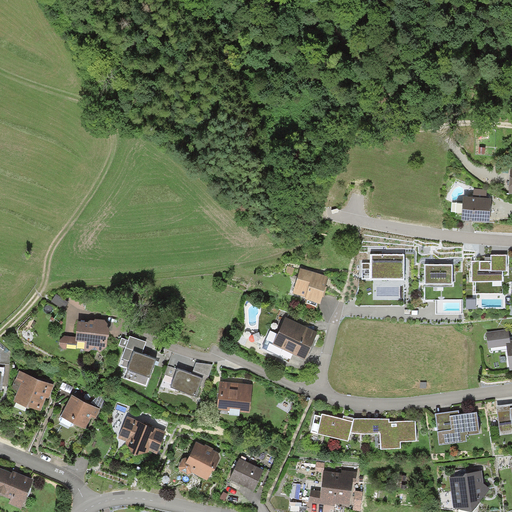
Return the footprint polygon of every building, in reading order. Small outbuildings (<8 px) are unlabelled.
[(488,201),(463,199),(462,218),(487,219),(488,201)] [(371,255),(371,280),(404,279),(404,255),(371,255)] [(508,256),(490,256),(490,261),(470,261),(470,281),(502,282),(502,276),(507,276),(508,256)] [(450,265),(424,265),(424,284),(450,284),(450,265)] [(298,268),(293,291),(319,297),(324,274),(298,268)] [(284,318),(274,341),(304,355),(314,332),(284,318)] [(61,336),(60,347),(96,350),(104,344),(106,322),(78,320),(76,337),(61,336)] [(508,331),(490,333),(492,346),(507,345),(510,367),(511,367),(511,339),(510,340),(508,331)] [(147,345),(129,339),(118,368),(126,371),(123,379),(144,387),(154,362),(142,357),(147,345)] [(180,371),(174,387),(198,396),(202,387),(206,388),(213,371),(199,365),(195,376),(180,371)] [(18,388),(14,397),(37,408),(43,394),(46,396),(50,387),(20,372),(13,386),(18,388)] [(219,383),(217,406),(248,409),(250,386),(219,383)] [(98,408),(71,395),(62,415),(83,426),(89,414),(93,417),(98,408)] [(511,404),(497,406),(500,431),(511,429),(511,404)] [(313,427),(348,436),(351,426),(353,419),(317,410),(313,427)] [(457,410),(436,413),(439,441),(464,438),(463,433),(477,431),(474,411),(458,413),(457,410)] [(126,416),(119,437),(126,439),(125,442),(133,448),(145,450),(146,447),(155,450),(163,430),(126,416)] [(353,419),(351,426),(378,429),(380,444),(399,442),(399,436),(415,435),(413,418),(387,419),(387,416),(353,416),(353,419)] [(182,457),(177,467),(187,471),(189,467),(206,475),(216,452),(194,442),(186,459),(182,457)] [(239,459),(230,478),(252,489),(261,470),(239,459)] [(30,481),(0,466),(0,492),(9,497),(7,501),(18,507),(30,481)] [(448,476),(452,505),(470,507),(487,488),(480,479),(480,470),(464,469),(463,472),(448,476)] [(350,473),(324,471),(322,488),(310,487),(309,498),(331,500),(331,499),(347,500),(350,473)] [(428,506),(428,475),(403,474),(402,506),(428,506)]
